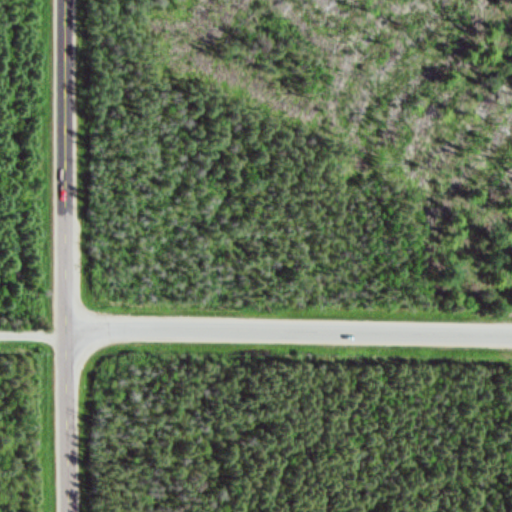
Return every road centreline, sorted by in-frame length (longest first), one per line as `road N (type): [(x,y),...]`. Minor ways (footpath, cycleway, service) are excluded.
road 1 (secondary): [(62,511),(58,0)]
road 2 (secondary): [(61,332),(511,338)]
